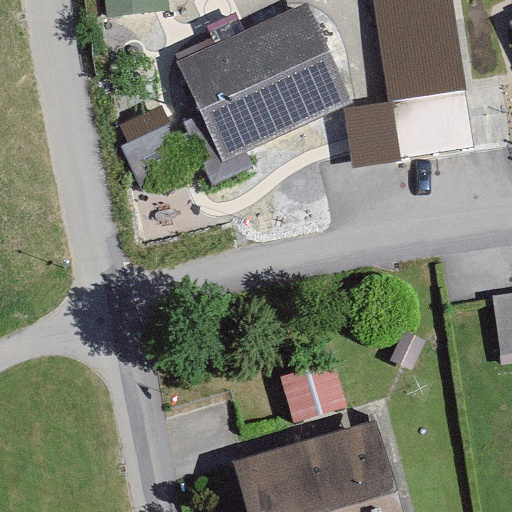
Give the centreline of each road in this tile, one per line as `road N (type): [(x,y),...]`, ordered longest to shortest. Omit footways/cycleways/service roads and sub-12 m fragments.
road 1 (residential): [(101,301),(511,236)]
road 2 (unclassified): [(101,301),(53,0)]
road 3 (unclassified): [(144,511),(101,301)]
